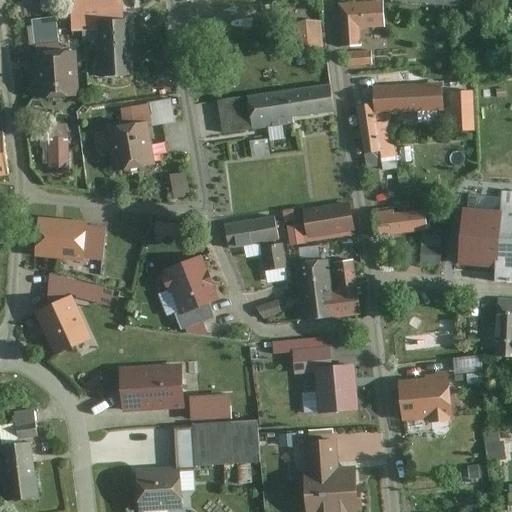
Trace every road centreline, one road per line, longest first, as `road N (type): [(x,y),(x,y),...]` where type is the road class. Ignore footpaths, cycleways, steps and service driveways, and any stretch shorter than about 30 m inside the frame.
road 1 (residential): [(369,274),(326,0)]
road 2 (residential): [(209,215),(255,322),(286,331),(375,329)]
road 3 (residential): [(174,0),(209,215)]
road 4 (residential): [(0,357),(55,384),(67,401),(92,511)]
road 5 (residential): [(24,195),(209,215)]
road 6 (residential): [(0,11),(24,195)]
road 7 (residential): [(397,511),(375,329)]
road 8 (residential): [(24,195),(14,317),(0,343)]
road 9 (residential): [(369,274),(511,291)]
